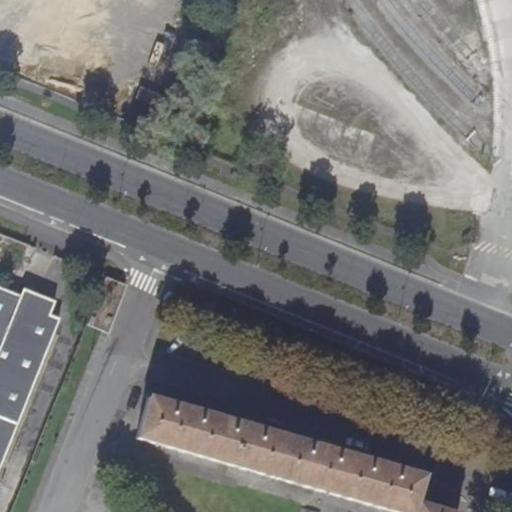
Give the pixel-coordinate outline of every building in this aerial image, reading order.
[(161,99),(141,91),(137,102),(156,109),(161,99)] [(106,327),(122,287),(105,281),(89,321),(103,326),(106,327)] [(0,288),(0,473),(20,426),(0,417),(0,349),(21,297),(0,288)] [(21,297),(0,349),(0,417),(20,426),(62,318),(51,313),(55,302),(24,290),(21,297)] [(421,479),(145,398),(134,439),(383,511),(432,511),(414,506),(421,479)]
